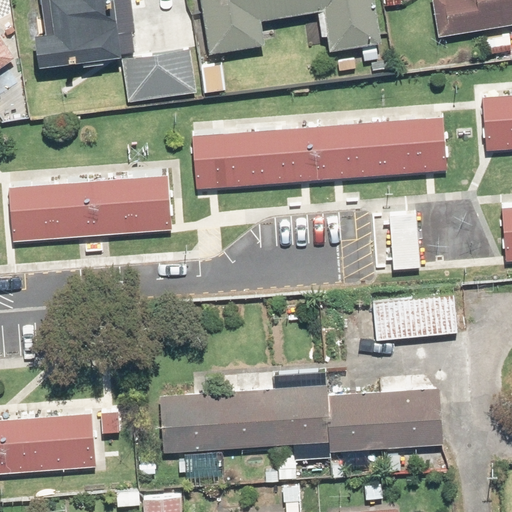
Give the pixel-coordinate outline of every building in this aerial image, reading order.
[(197,40),(142,47),(136,0),(47,0),(51,21),(40,23),(45,59),(128,49),(134,95),(203,87),(197,40)] [(208,0),(215,44),(273,36),(269,10),(322,2),(326,30),(333,29),(334,40),(386,32),(381,0),(208,0)] [(511,0),(438,0),(443,30),(511,19),(511,0)] [(21,49),(0,18),(0,93),(24,77),(10,56),(21,49)] [(511,82),(487,84),(491,142),(511,140),(511,82)] [(453,107),(195,125),(200,182),(458,164),(453,107)] [(173,167),(12,177),(15,237),(176,227),(173,167)] [(511,196),(500,198),(504,252),(511,251),(511,196)] [(421,205),(394,207),(397,265),(424,264),(421,205)] [(462,292),(376,298),(379,333),(465,327),(462,292)] [(443,380),(331,386),(331,379),(165,387),(168,447),(188,446),(189,462),(226,460),(225,441),(305,437),(306,452),(335,450),(334,442),(446,436),(443,380)] [(0,463),(101,459),(99,409),(0,413),(0,463)] [(301,450),(282,451),(283,475),(302,475),(301,450)] [(185,511),(184,489),(148,491),(149,511),(185,511)] [(408,511),(407,496),(333,501),(333,511),(408,511)]
